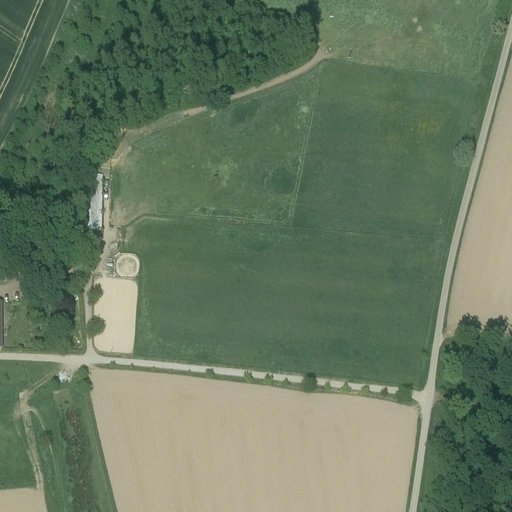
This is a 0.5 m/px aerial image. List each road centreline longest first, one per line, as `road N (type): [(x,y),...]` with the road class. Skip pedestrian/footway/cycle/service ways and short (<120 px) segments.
road 1 (unclassified): [(511,26),(451,256),(412,511)]
road 2 (track): [(88,241),(90,361)]
